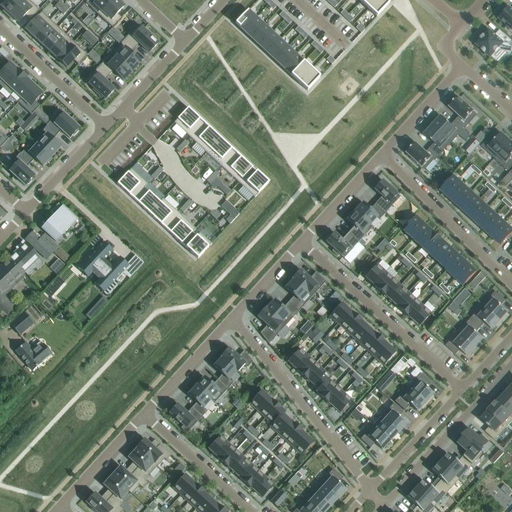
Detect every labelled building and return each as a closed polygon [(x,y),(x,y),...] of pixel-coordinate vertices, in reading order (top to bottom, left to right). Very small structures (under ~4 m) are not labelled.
[(6,0),(1,6),(5,10),(3,12),(8,16),(23,0),(6,0)] [(28,0),(23,0),(8,16),(13,21),(15,19),(18,23),(25,15),(30,20),(39,10),(28,0)] [(88,0),(85,3),(99,16),(113,0),(88,0)] [(120,0),(113,0),(99,16),(113,28),(122,18),(117,14),(124,7),(120,3),(122,1),(120,0)] [(361,0),(360,2),(368,9),(376,0),(361,0)] [(385,0),(376,0),(368,9),(377,17),(389,3),(385,0)] [(272,2),(268,5),(273,10),(276,6),(272,2)] [(65,5),(62,8),(66,12),(70,8),(66,4),(65,5)] [(501,17),(499,19),(511,30),(511,9),(509,8),(506,12),(504,10),(499,16),(501,17)] [(240,18),(235,24),(244,31),(256,18),(248,10),(240,18)] [(344,10),(340,14),(345,18),(348,15),(344,10)] [(42,12),(25,29),(34,37),(50,20),(42,12)] [(283,12),(279,16),(284,20),(287,16),(283,12)] [(348,15),(345,18),(350,23),(353,19),(348,15)] [(287,16),(284,20),(289,24),(292,21),(287,16)] [(256,18),(244,31),(251,39),(264,25),(256,18)] [(50,20),(34,37),(42,45),(58,28),(50,20)] [(138,25),(125,39),(135,48),(139,43),(149,53),(158,43),(153,39),(154,38),(148,32),(147,33),(138,25)] [(264,25),(251,39),(259,46),(272,33),(264,25)] [(359,25),(356,28),(361,33),(364,29),(359,25)] [(298,27),(295,30),(300,35),(303,31),(298,27)] [(58,28),(42,45),(50,52),(66,35),(58,28)] [(113,28),(108,34),(111,37),(117,31),(113,28)] [(504,50),(508,45),(511,41),(500,30),(495,35),(489,30),(484,35),(486,36),(482,40),(481,39),(476,45),(490,58),(491,57),(497,61),(506,51),(504,50)] [(303,31),(300,35),(305,39),(308,36),(303,31)] [(272,33),(259,46),(267,54),(280,40),(272,33)] [(66,35),(50,52),(58,60),(74,42),(66,35)] [(121,45),(112,54),(114,56),(114,55),(132,71),(140,62),(130,53),(135,48),(125,39),(120,44),(121,45)] [(280,40),(267,54),(275,61),(288,47),(280,40)] [(314,41),(311,45),(316,50),(319,46),(314,41)] [(74,42),(58,60),(67,68),(73,60),(78,65),(88,55),(74,42)] [(319,46),(316,50),(320,54),(324,50),(319,46)] [(288,47),(275,61),(283,68),(296,55),(288,47)] [(104,61),(99,67),(109,76),(113,71),(123,81),(132,71),(114,55),(114,56),(106,64),(104,61)] [(296,55),(283,68),(291,76),(304,62),(296,55)] [(330,56),(326,60),(331,64),(335,61),(330,56)] [(304,62),(291,76),(298,83),(299,83),(312,70),(304,62)] [(0,85),(2,88),(19,71),(17,70),(19,69),(15,65),(14,67),(10,63),(3,71),(0,68),(0,85)] [(99,67),(86,81),(94,89),(93,90),(100,96),(101,95),(106,99),(114,90),(104,80),(109,76),(99,67)] [(312,70),(299,83),(307,91),(320,77),(312,70)] [(14,92),(26,78),(19,71),(2,88),(11,96),(14,92)] [(22,99),(34,86),(26,78),(14,92),(21,99),(22,99)] [(36,87),(34,86),(22,99),(21,99),(18,103),(31,115),(40,106),(35,102),(43,94),(39,90),(40,89),(37,86),(36,87)] [(477,115),(469,108),(471,106),(464,100),(463,102),(458,98),(457,99),(455,98),(450,104),(451,106),(450,107),(459,116),(455,121),(465,129),(477,115)] [(188,108),(174,123),(191,138),(204,123),(188,108)] [(79,128),(60,111),(46,126),(47,127),(47,126),(57,135),(61,131),(69,138),(73,134),(75,135),(78,132),(77,130),(79,128)] [(34,113),(29,118),(34,124),(39,119),(34,113)] [(465,129),(455,121),(451,125),(441,116),(438,120),(437,118),(431,124),(451,142),(452,143),(465,129)] [(204,123),(191,138),(206,153),(220,138),(204,123)] [(451,142),(431,124),(426,130),(428,131),(425,135),(434,144),(430,148),(439,157),(444,152),(443,151),(451,142)] [(53,140),(57,135),(47,126),(47,127),(34,140),(52,157),(61,147),(53,140)] [(0,148),(9,139),(0,130),(0,148)] [(482,132),(475,139),(481,144),(487,137),(482,132)] [(495,159),(510,142),(501,134),(494,141),(490,137),(481,147),(495,159)] [(220,138),(206,153),(222,168),(236,153),(220,138)] [(475,139),(465,150),(471,155),(471,154),(481,144),(475,139)] [(52,157),(34,140),(21,154),(31,164),(35,159),(43,166),(47,162),(49,163),(52,159),(51,158),(52,157)] [(185,140),(181,145),(184,148),(189,143),(185,140)] [(511,157),(511,158),(511,157),(511,143),(510,142),(495,159),(508,171),(511,166),(511,157)] [(439,157),(430,148),(426,153),(416,144),(415,146),(413,144),(408,150),(409,152),(407,153),(412,158),(411,159),(417,165),(418,163),(425,169),(433,160),(435,161),(439,157)] [(181,145),(176,150),(180,153),(184,148),(181,145)] [(26,168),(31,164),(21,154),(20,153),(6,168),(25,186),(27,183),(28,185),(32,181),(30,180),(34,176),(26,168)] [(236,153),(222,168),(238,183),(252,168),(236,153)] [(160,167),(155,172),(159,175),(163,171),(160,167)] [(252,168),(238,183),(255,198),(269,183),(252,168)] [(131,169),(117,184),(134,199),(144,188),(145,188),(148,185),(131,169)] [(215,171),(211,176),(215,180),(219,175),(215,171)] [(155,172),(151,177),(155,180),(159,175),(155,172)] [(211,176),(207,181),(210,184),(215,180),(211,176)] [(450,199),(463,185),(454,177),(441,191),(450,199)] [(382,197),(376,204),(386,213),(400,197),(396,193),(398,191),(392,185),(390,187),(383,181),(374,190),(382,197)] [(458,207),(471,192),(463,185),(450,199),(458,207)] [(144,188),(134,199),(150,214),(160,203),(160,202),(145,188),(144,188)] [(480,200),(471,192),(458,207),(467,214),(480,200)] [(160,203),(150,214),(165,229),(179,214),(163,199),(160,202),(160,203)] [(189,200),(184,205),(188,208),(192,204),(189,200)] [(475,222),(488,208),(480,200),(467,214),(475,222)] [(380,219),(386,213),(376,204),(370,210),(362,203),(354,211),(370,226),(370,225),(377,217),(380,219)] [(54,216),(48,222),(55,228),(49,235),(53,239),(53,238),(59,232),(62,235),(77,220),(68,212),(67,212),(58,204),(50,212),(54,216)] [(184,205),(180,210),(183,213),(188,208),(184,205)] [(497,216),(488,208),(475,222),(484,230),(497,216)] [(235,211),(230,215),(234,219),(238,214),(235,211)] [(372,227),(370,225),(370,226),(354,211),(354,212),(352,211),(348,215),(350,217),(346,220),(354,227),(349,233),(359,242),(372,227)] [(179,214),(165,229),(181,244),(192,232),(192,233),(196,229),(179,214)] [(230,215),(226,220),(229,224),(234,219),(230,215)] [(505,223),(497,216),(484,230),(492,238),(505,223)] [(413,239),(426,225),(417,217),(404,231),(413,239)] [(511,233),(511,229),(505,223),(492,238),(501,246),(511,233)] [(421,247),(434,233),(426,225),(413,239),(421,247)] [(192,232),(181,244),(198,259),(212,244),(200,233),(196,236),(192,233),(192,232)] [(344,259),(359,242),(349,233),(342,240),(335,233),(332,236),(331,234),(327,239),(328,240),(326,242),(334,249),(332,251),(338,257),(340,255),(344,259)] [(430,255),(443,241),(443,240),(434,233),(421,247),(430,255)] [(44,234),(39,240),(49,249),(53,253),(58,248),(44,234)] [(39,240),(32,247),(43,257),(49,249),(39,240)] [(438,263),(451,248),(443,241),(430,255),(438,263)] [(18,250),(9,258),(23,272),(24,273),(39,258),(23,242),(17,248),(18,250)] [(105,260),(113,252),(103,243),(96,250),(83,265),(92,274),(96,277),(109,263),(105,260)] [(364,248),(351,263),(354,266),(368,251),(364,248)] [(446,270),(459,256),(451,248),(438,263),(446,270)] [(455,278),(468,264),(459,256),(446,270),(455,278)] [(9,259),(0,267),(0,292),(2,294),(23,272),(9,258),(9,259)] [(109,289),(123,273),(127,276),(128,277),(133,271),(119,258),(112,266),(109,263),(96,277),(99,280),(109,289)] [(477,272),(468,264),(455,278),(463,286),(477,272)] [(373,285),(385,272),(377,265),(365,278),(373,285)] [(312,297),(326,282),(316,272),(310,279),(301,270),(298,273),(297,271),(293,276),(295,277),(292,279),(293,280),(293,279),(312,297)] [(393,279),(385,272),(373,285),(381,292),(393,279)] [(481,272),(477,277),(482,281),(486,277),(481,272)] [(59,278),(45,293),(51,298),(65,284),(59,278)] [(299,312),(312,297),(293,279),(293,280),(285,288),(294,296),(289,302),(299,312)] [(388,299),(400,286),(393,279),(381,292),(388,299)] [(396,306),(408,293),(400,286),(388,299),(396,306)] [(483,305),(485,307),(502,322),(506,318),(504,316),(508,312),(501,305),(506,300),(496,291),(483,305)] [(415,300),(408,293),(396,306),(403,313),(415,300)] [(0,314),(3,318),(6,318),(7,318),(10,315),(9,314),(15,307),(3,296),(0,298),(0,314)] [(457,299),(453,303),(459,309),(463,304),(457,299)] [(285,326),(299,312),(289,302),(283,308),(274,300),(266,309),(285,326)] [(411,320),(423,306),(415,300),(403,313),(411,320)] [(338,324),(350,310),(342,303),(330,316),(338,324)] [(453,304),(448,309),(453,313),(458,308),(453,304)] [(431,314),(423,306),(411,320),(419,327),(431,314)] [(485,307),(477,315),(476,313),(471,319),(481,328),(485,323),(492,329),(496,325),(498,327),(502,322),(485,307)] [(269,344),(285,326),(266,309),(266,308),(258,317),(267,326),(260,333),(269,344)] [(345,331),(358,317),(350,310),(338,324),(345,331)] [(24,313),(10,324),(20,336),(33,324),(24,313)] [(353,337),(365,324),(358,317),(345,331),(353,337)] [(476,333),(481,328),(471,319),(466,324),(469,327),(462,335),(477,350),(481,345),(480,343),(483,339),(476,333)] [(361,344),(373,331),(365,324),(353,337),(361,344)] [(368,351),(380,338),(373,331),(361,344),(368,351)] [(462,335),(460,333),(453,342),(451,340),(446,346),(456,355),(460,350),(467,356),(471,352),(473,354),(477,350),(462,335)] [(376,358),(388,345),(380,338),(368,351),(376,358)] [(23,345),(16,352),(32,371),(41,364),(52,354),(41,341),(31,349),(26,343),(23,345)] [(396,352),(388,345),(376,358),(384,365),(396,352)] [(221,358),(237,372),(237,373),(245,364),(248,367),(253,362),(244,351),(239,357),(229,348),(221,358)] [(296,369),(308,356),(300,349),(288,362),(296,369)] [(303,376),(316,363),(308,356),(296,369),(303,376)] [(229,380),(237,372),(221,358),(213,366),(222,375),(218,380),(228,389),(233,383),(229,380)] [(311,383),(323,370),(316,363),(303,376),(311,383)] [(328,380),(331,377),(323,370),(311,383),(318,390),(319,390),(328,380)] [(390,371),(380,382),(386,387),(396,376),(395,376),(390,371)] [(420,373),(408,387),(427,405),(431,400),(429,398),(433,394),(426,388),(430,383),(420,373)] [(214,404),(228,389),(218,380),(213,385),(204,377),(196,386),(211,400),(214,404)] [(323,400),(335,387),(328,380),(319,390),(318,390),(316,393),(323,400)] [(211,400),(196,386),(188,395),(197,403),(192,408),(202,417),(207,411),(204,408),(211,400)] [(331,407),(343,394),(335,387),(323,400),(331,407)] [(427,405),(408,387),(395,402),(405,411),(410,405),(417,412),(421,407),(423,409),(427,405)] [(258,411),(270,398),(262,390),(250,404),(258,411)] [(351,401),(343,394),(331,407),(339,414),(351,401)] [(511,402),(504,395),(497,403),(496,403),(511,416),(511,414),(511,402)] [(266,418),(278,405),(270,398),(258,411),(266,418)] [(511,416),(496,403),(497,403),(496,402),(488,411),(489,411),(507,427),(511,421),(511,416)] [(393,403),(381,417),(398,433),(406,424),(399,417),(403,412),(393,403)] [(189,432),(202,417),(192,408),(187,413),(178,405),(169,414),(175,419),(175,420),(180,424),(183,426),(181,428),(187,433),(189,431),(189,432)] [(286,412),(278,405),(266,418),(273,424),(273,425),(282,414),(283,415),(286,412)] [(507,427),(489,411),(485,416),(484,415),(481,419),(488,425),(487,426),(489,427),(485,432),(495,441),(507,427)] [(278,435),(290,421),(283,415),(282,414),(273,425),(273,424),(270,427),(278,435)] [(398,433),(381,417),(373,425),(390,441),(398,433)] [(285,441),(298,428),(290,421),(278,435),(285,441)] [(390,441),(373,425),(360,439),(370,448),(375,443),(382,450),(390,441)] [(293,448),(305,435),(298,428),(285,441),(293,448)] [(490,440),(483,434),(479,438),(469,429),(463,436),(480,451),(490,440)] [(313,442),(305,435),(293,448),(301,456),(313,442)] [(216,457),(228,443),(220,436),(208,449),(216,457)] [(480,451),(463,436),(457,443),(467,452),(463,456),(472,464),(482,453),(480,451)] [(137,449),(154,465),(157,467),(157,466),(157,467),(165,459),(166,460),(171,455),(160,445),(156,450),(145,440),(137,448),(137,449)] [(224,464),(236,450),(228,443),(216,457),(224,464)] [(144,480),(157,467),(154,465),(137,449),(136,450),(135,449),(129,455),(130,456),(129,458),(139,467),(135,472),(144,480)] [(231,470),(243,457),(236,450),(224,464),(231,470)] [(500,450),(491,460),(495,464),(498,460),(504,453),(500,450)] [(471,466),(461,458),(457,462),(447,453),(439,462),(459,480),(471,466)] [(239,477),(251,464),(243,457),(231,470),(239,477)] [(459,480),(439,462),(431,471),(441,480),(437,485),(446,493),(459,480)] [(179,463),(175,468),(179,472),(184,467),(179,463)] [(246,484),(259,471),(251,464),(239,477),(246,484)] [(145,480),(144,480),(135,472),(130,476),(120,467),(119,469),(118,468),(112,474),(113,475),(112,476),(128,491),(131,494),(139,486),(143,489),(148,483),(145,480)] [(329,475),(322,483),(321,484),(337,499),(345,490),(338,483),(343,478),(333,469),(328,475),(329,475)] [(479,474),(483,477),(486,473),(481,469),(478,473),(479,474)] [(254,491),(266,478),(259,471),(246,484),(254,491)] [(181,495),(193,482),(185,475),(173,488),(181,495)] [(121,499),(128,491),(112,476),(104,485),(114,494),(110,499),(119,507),(120,507),(124,502),(121,499)] [(274,485),(266,478),(254,491),(262,498),(274,485)] [(446,493),(437,485),(433,489),(423,480),(415,489),(434,507),(446,493)] [(188,502),(200,489),(193,482),(181,495),(188,502)] [(321,484),(322,483),(321,483),(313,491),(330,507),(337,499),(321,484)] [(196,509),(208,496),(200,489),(188,502),(196,509)] [(429,511),(434,507),(415,489),(407,498),(416,507),(412,511),(429,511)] [(325,511),(330,507),(313,491),(305,500),(318,511),(325,511)] [(120,507),(119,507),(110,499),(106,503),(95,494),(87,503),(92,508),(91,509),(93,511),(121,511),(123,510),(120,507)] [(198,511),(207,511),(216,503),(208,496),(196,509),(198,511)] [(277,507),(282,502),(276,496),(271,502),(277,507)] [(318,511),(305,500),(293,511),(318,511)] [(152,502),(148,507),(154,511),(157,507),(152,502)] [(220,511),(223,510),(216,503),(207,511),(220,511)]
